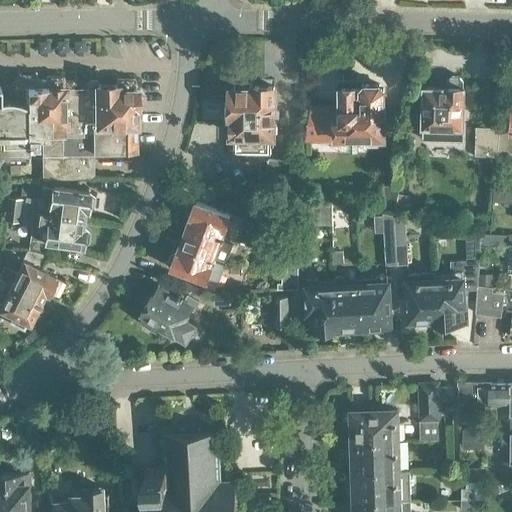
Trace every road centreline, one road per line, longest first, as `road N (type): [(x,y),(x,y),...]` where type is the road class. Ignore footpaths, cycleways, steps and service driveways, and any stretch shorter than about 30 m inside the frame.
road 1 (residential): [(17,385),(115,274),(181,107),(189,19)]
road 2 (residential): [(189,19),(511,25)]
road 3 (residential): [(17,385),(305,369)]
road 4 (residential): [(305,369),(511,359)]
road 5 (residential): [(0,22),(189,19)]
road 6 (residential): [(299,511),(305,369)]
